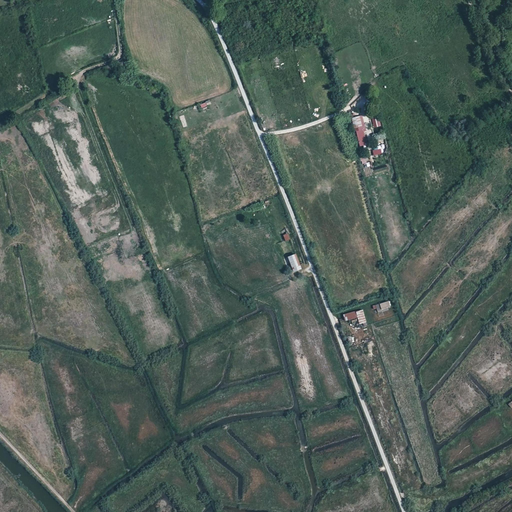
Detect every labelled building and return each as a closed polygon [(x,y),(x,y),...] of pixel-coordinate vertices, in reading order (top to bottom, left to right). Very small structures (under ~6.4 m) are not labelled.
[(68,92),(57,98),(59,102),(70,96),(68,92)] [(369,144),(361,115),(352,118),(360,146),(369,144)] [(380,126),(380,116),(372,116),(373,127),(380,126)] [(86,244),(95,239),(84,217),(75,222),(86,244)] [(288,257),(294,272),(302,269),(296,254),(288,257)] [(362,310),(344,315),(346,321),(358,317),(359,324),(366,322),(362,310)] [(343,329),(347,341),(352,340),(348,328),(343,329)]
